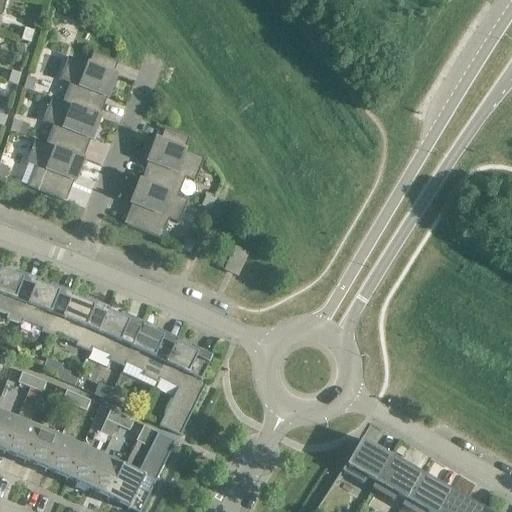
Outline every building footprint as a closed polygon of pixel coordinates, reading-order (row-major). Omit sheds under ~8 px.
[(30,44),(33,33),(25,30),(21,41),(30,44)] [(72,84),(64,105),(95,117),(103,96),(107,98),(106,99),(107,100),(116,77),(111,75),(116,64),(117,65),(117,63),(92,53),(91,54),(92,55),(88,66),(68,58),(59,81),(60,81),(61,79),(72,84)] [(16,87),(20,75),(11,72),(7,84),(16,87)] [(32,93),(35,81),(27,78),(23,90),(32,93)] [(56,126),(47,146),(78,158),(86,138),(90,139),(90,141),(91,141),(100,119),(95,117),(64,105),(51,100),(42,122),(44,123),(44,121),(56,126)] [(18,135),(22,124),(13,121),(9,132),(18,135)] [(152,164),(144,185),(175,197),(183,176),(194,180),(194,182),(195,182),(204,160),(184,152),(188,141),(189,141),(190,140),(164,130),(164,131),(165,132),(160,143),(155,141),(147,163),(148,164),(148,162),(152,164)] [(29,189),(62,202),(63,201),(62,200),(70,179),(74,181),(73,183),(74,183),(83,160),(78,158),(47,146),(35,141),(26,164),(27,164),(28,163),(39,167),(31,188),(30,187),(29,189)] [(126,226),(126,227),(159,240),(160,239),(158,238),(167,218),(178,222),(177,224),(178,224),(187,202),(175,197),(144,185),(139,182),(130,205),(131,205),(132,204),(136,205),(128,226),(126,226)] [(214,200),(206,196),(201,207),(209,211),(214,200)] [(186,239),(181,250),(189,254),(194,243),(186,239)] [(225,271),(227,272),(237,276),(247,255),(235,249),(225,271)] [(1,269),(0,269),(0,270),(0,313),(7,316),(5,320),(20,325),(37,282),(36,282),(35,284),(0,271),(1,269)] [(37,282),(20,325),(21,326),(23,322),(42,329),(40,333),(54,338),(72,296),(71,295),(70,298),(36,284),(37,282)] [(73,296),(72,296),(54,338),(56,339),(57,335),(76,343),(75,347),(89,353),(107,310),(106,312),(72,298),(73,296)] [(108,310),(107,310),(89,353),(90,353),(92,350),(110,358),(109,361),(122,368),(142,326),(141,325),(140,327),(107,313),(108,310)] [(143,326),(142,326),(122,368),(124,368),(125,365),(144,373),(143,377),(156,383),(177,342),(176,341),(175,343),(142,328),(143,326)] [(177,342),(156,383),(157,384),(159,380),(178,389),(198,399),(206,384),(200,381),(208,366),(211,359),(210,358),(209,360),(176,344),(177,342)] [(0,357),(7,360),(11,349),(0,345),(0,357)] [(40,373),(43,365),(32,361),(29,368),(40,373)] [(60,371),(57,380),(67,384),(71,375),(60,371)] [(34,378),(22,373),(17,384),(29,389),(34,378)] [(46,383),(34,378),(29,389),(41,393),(46,383)] [(94,396),(107,401),(112,391),(99,385),(94,396)] [(198,399),(178,389),(159,427),(179,437),(198,399)] [(78,397),(66,391),(62,402),(74,407),(78,397)] [(90,402),(78,397),(74,407),(85,412),(90,402)] [(122,416),(110,411),(105,421),(117,426),(122,416)] [(17,420),(0,412),(0,451),(3,453),(2,455),(17,420)] [(133,422),(122,416),(117,426),(129,432),(133,422)] [(38,428),(17,420),(2,455),(3,455),(4,453),(24,461),(23,463),(23,464),(38,428)] [(153,432),(143,427),(135,442),(145,447),(153,432)] [(60,437),(38,428),(23,464),(24,464),(25,462),(45,470),(44,472),(60,437)] [(175,443),(157,434),(138,474),(145,479),(157,485),(157,483),(155,482),(175,443)] [(81,447),(60,437),(44,472),(45,473),(46,471),(66,479),(65,481),(65,482),(81,447)] [(363,484),(367,479),(377,484),(391,459),(391,458),(382,453),(381,454),(373,449),(373,448),(361,441),(343,473),(363,484)] [(102,457),(81,447),(65,482),(66,482),(67,480),(86,489),(85,491),(86,491),(102,457)] [(124,467),(102,457),(86,491),(87,491),(88,489),(107,499),(106,501),(124,467)] [(411,471),(391,459),(377,484),(373,490),(394,502),(397,496),(407,502),(421,477),(422,476),(412,470),(411,471)] [(138,474),(124,467),(106,501),(107,501),(108,499),(127,509),(126,511),(127,511),(129,509),(133,511),(140,511),(149,494),(139,489),(145,479),(138,474)] [(441,488),(421,477),(407,502),(403,507),(411,511),(440,511),(451,494),(452,493),(442,487),(441,488)] [(471,506),(451,494),(440,511),(480,511),(481,511),(482,510),(472,505),(471,506)]
